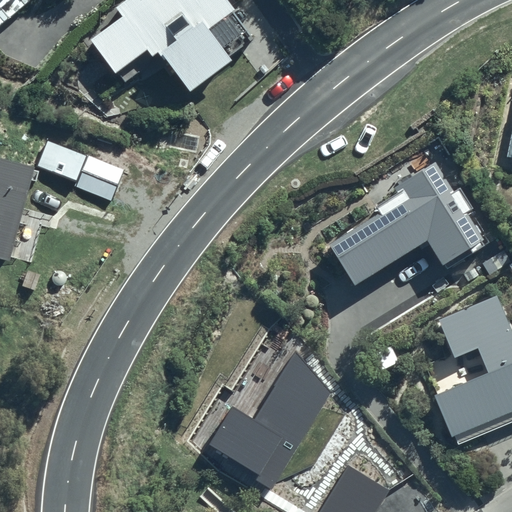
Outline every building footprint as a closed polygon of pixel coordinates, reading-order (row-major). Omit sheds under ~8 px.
[(0,0),(0,25),(34,0),(0,0)] [(134,42),(171,94),(242,43),(211,0),(156,0),(169,18),(134,42)] [(119,80),(94,106),(114,124),(140,97),(133,91),(132,92),(119,80)] [(90,153),(50,139),(40,165),(80,179),(78,185),(116,198),(125,172),(88,159),(90,153)] [(454,183),(436,154),(394,179),(399,188),(380,200),(385,208),(338,236),(360,272),(430,231),(451,265),(490,241),(469,206),(475,202),(461,179),(454,183)] [(31,188),(0,180),(0,245),(15,249),(31,188)] [(511,318),(500,290),(437,316),(451,351),(426,361),(460,442),(511,420),(511,318)]
